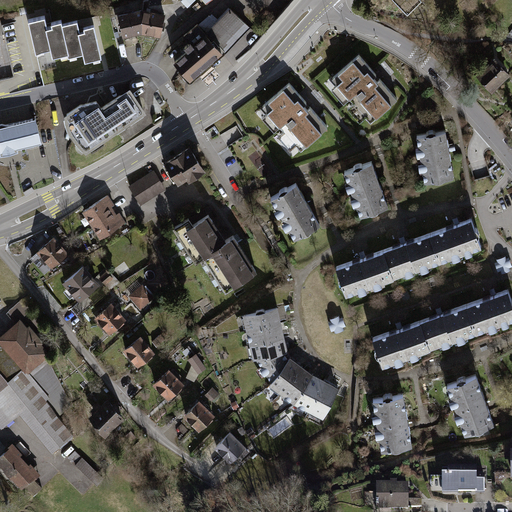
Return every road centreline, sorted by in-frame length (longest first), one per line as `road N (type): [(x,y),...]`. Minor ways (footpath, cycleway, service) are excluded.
road 1 (residential): [(0,249),(149,428),(209,475)]
road 2 (residential): [(325,0),(464,105),(511,165)]
road 3 (primary): [(0,229),(188,121)]
road 4 (residential): [(188,121),(162,83),(135,70),(0,102)]
road 5 (primary): [(188,121),(241,83),(319,0)]
